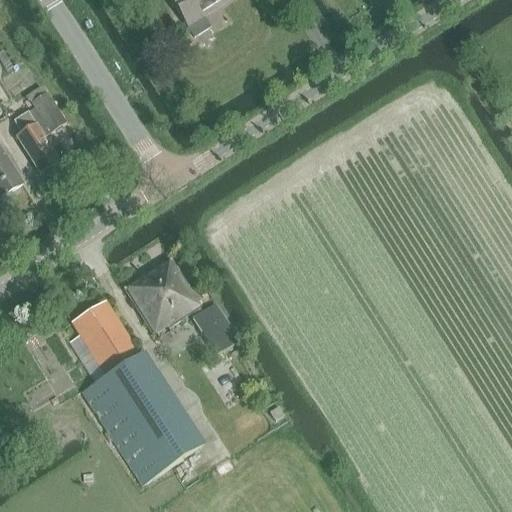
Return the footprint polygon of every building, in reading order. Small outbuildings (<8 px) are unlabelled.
[(202,17),(228,1),(227,0),(170,0),(169,1),(188,30),(203,20),(202,17)] [(42,89),(26,99),(28,103),(18,109),(23,117),(13,123),(21,135),(16,139),(39,176),(60,162),(45,139),(66,125),(46,94),(45,94),(42,89)] [(0,149),(0,200),(23,186),(0,149)] [(168,330),(199,310),(169,261),(123,290),(152,336),(166,327),(168,330)] [(70,342),(97,385),(141,357),(106,301),(72,323),(80,336),(70,342)] [(193,321),(217,358),(240,343),(216,306),(193,321)] [(141,357),(122,369),(183,462),(201,451),(141,357)] [(97,385),(81,395),(143,488),(183,462),(122,369),(97,385)] [(273,401),(268,393),(260,398),(265,406),(273,401)]
